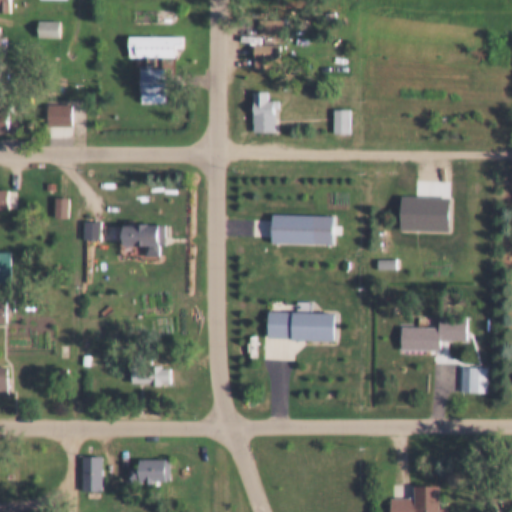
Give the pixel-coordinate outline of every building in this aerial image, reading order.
[(30,8),(53,8),(53,24),(30,25),(30,8)] [(259,36),(283,36),(283,19),(259,19),(259,36)] [(62,21),(38,21),(38,38),(62,38),(62,21)] [(121,23),(174,23),(174,36),(167,36),(167,44),(121,45),(121,23)] [(246,32),(270,32),(270,56),(247,56),(246,32)] [(128,58),(179,58),(179,49),(184,49),(184,36),(128,36),(128,58)] [(253,69),(281,69),(281,45),(253,45),(253,69)] [(323,47),(334,47),(334,58),(323,58),(323,47)] [(139,56),(139,52),(144,52),(145,56),(157,56),(158,90),(134,91),(133,56),(139,56)] [(245,80),(260,80),(261,88),(271,88),(271,120),(245,120),(245,80)] [(40,93),(63,92),(64,113),(40,114),(40,93)] [(325,98),(326,122),(343,122),(342,98),(325,98)] [(75,126),(75,102),(53,102),(53,126),(75,126)] [(0,130),(14,130),(14,104),(0,103),(0,130)] [(333,135),(352,135),(352,109),(333,109),(333,135)] [(46,186),(46,207),(62,207),(61,186),(46,186)] [(396,187),(442,187),(441,220),(395,219),(396,187)] [(56,218),(71,218),(71,198),(56,198),(56,218)] [(265,203),(264,230),(324,231),(324,204),(265,203)] [(75,208),(92,208),(93,228),(75,228),(75,208)] [(150,234),(151,244),(138,244),(138,235),(114,235),(114,214),(157,213),(157,234),(150,234)] [(89,240),(102,240),(102,222),(89,222),(89,240)] [(130,247),(168,247),(168,225),(130,225),(130,247)] [(369,247),(369,259),(389,258),(388,247),(369,247)] [(0,285),(14,286),(14,253),(0,252),(0,285)] [(383,270),(399,270),(399,262),(383,262),(383,270)] [(260,300),(260,326),(283,326),(283,329),(326,329),(326,301),(260,300)] [(432,315),(432,300),(458,301),(457,329),(431,328),(431,338),(393,337),(394,314),(432,315)] [(341,342),(341,313),(273,312),(273,340),(341,342)] [(470,317),(443,317),(443,341),(470,341),(470,317)] [(75,343),(83,343),(83,353),(75,353),(75,343)] [(153,371),(153,374),(141,374),(141,372),(124,372),(123,357),(141,357),(141,354),(153,354),(153,357),(163,356),(163,371),(153,371)] [(455,354),(454,379),(480,380),(481,355),(455,354)] [(489,367),(464,367),(464,394),(489,394),(489,367)] [(74,445),(74,479),(94,479),(93,445),(74,445)] [(130,455),(130,448),(160,447),(160,469),(130,470),(130,467),(123,467),(122,456),(130,455)] [(83,456),(83,492),(105,492),(105,456),(83,456)] [(143,459),(143,468),(133,468),(133,484),(172,484),(172,459),(143,459)] [(423,511),(423,508),(383,509),(382,486),(407,485),(407,474),(430,474),(431,496),(440,496),(440,511),(423,511)]
